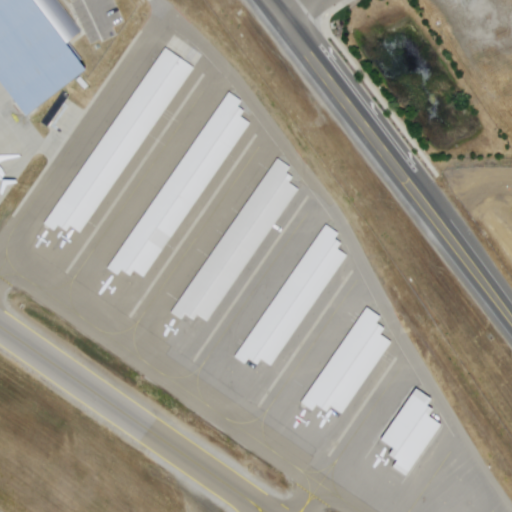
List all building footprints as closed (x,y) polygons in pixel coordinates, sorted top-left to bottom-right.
[(0,0),(59,0),(84,32),(67,45),(87,71),(26,118),(0,84),(0,0)] [(40,223),(161,47),(190,67),(76,232),(66,225),(63,230),(54,224),(50,230),(40,223)] [(107,265),(117,272),(121,267),(130,273),(134,268),(143,275),(250,121),(240,114),(243,108),(237,104),(240,98),(228,90),(107,265)] [(274,155),(207,251),(202,258),(167,309),(178,316),(182,311),(191,317),(194,311),(204,319),(295,186),(286,179),(290,174),(283,169),(287,164),(274,155)] [(321,219),(230,352),(240,359),(244,353),(252,360),(256,354),(266,361),(343,251),(333,244),(336,238),(329,233),(333,228),(321,219)] [(361,306),(296,400),(307,409),(311,404),(321,411),(326,405),(337,412),(386,341),(375,334),(379,327),(371,322),(375,316),(361,306)] [(412,389),(377,441),(390,449),(385,456),(394,461),(389,468),(402,477),(437,426),(425,417),(430,410),(424,407),(428,400),(412,389)]
